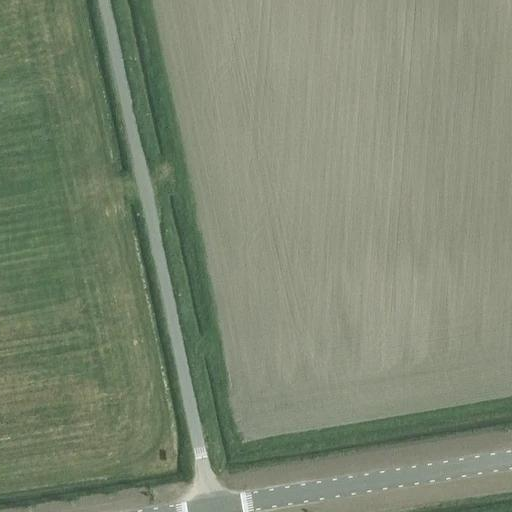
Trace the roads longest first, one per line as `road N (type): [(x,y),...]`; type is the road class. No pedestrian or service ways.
road 1 (unclassified): [(213,509),(103,0)]
road 2 (tertiary): [(213,509),(511,461)]
